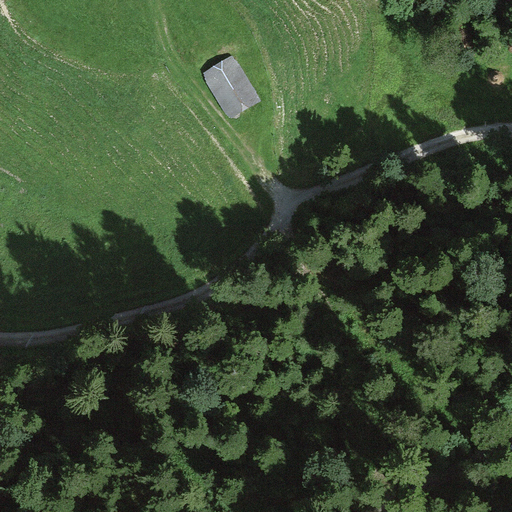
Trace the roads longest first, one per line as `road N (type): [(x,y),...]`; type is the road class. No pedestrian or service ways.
road 1 (track): [(0,340),(108,328),(189,305),(249,272),(316,198),(457,140),(511,133)]
road 2 (track): [(511,434),(376,511)]
